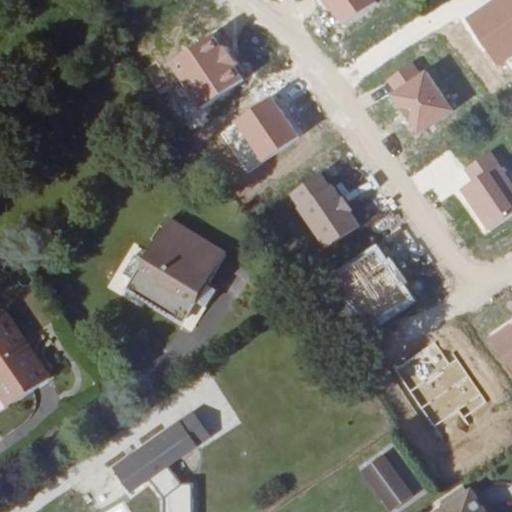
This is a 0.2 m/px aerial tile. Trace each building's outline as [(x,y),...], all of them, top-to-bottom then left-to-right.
[(171,226),(132,292),(190,323),(228,259),(171,226)] [(0,388),(30,368),(0,323),(0,388)] [(191,414),(113,470),(129,494),(149,480),(163,500),(163,511),(191,511),(191,485),(179,486),(166,468),(208,438),(191,414)] [(370,463),(353,474),(374,504),(390,492),(370,463)] [(479,511),(463,486),(429,508),(431,511),(479,511)] [(388,511),(399,504),(390,492),(374,504),(379,511),(388,511)]
